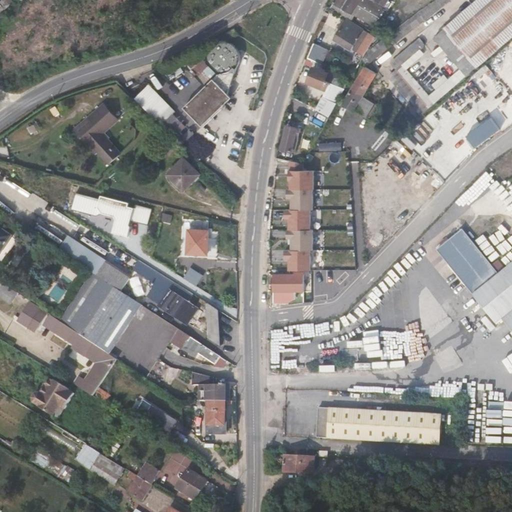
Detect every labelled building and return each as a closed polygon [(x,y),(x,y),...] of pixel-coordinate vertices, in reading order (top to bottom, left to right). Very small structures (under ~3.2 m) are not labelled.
[(372,27),(381,10),(363,0),(339,0),(335,7),(372,27)] [(431,0),(388,34),(395,43),(450,0),(431,0)] [(472,70),(511,34),(511,0),(476,0),(440,32),(472,70)] [(360,30),(344,19),(333,39),(350,48),(360,30)] [(238,34),(235,29),(224,35),(227,41),(238,34)] [(374,38),(363,31),(352,50),(363,56),(374,38)] [(384,39),(377,43),(380,50),(388,46),(384,39)] [(225,105),(237,68),(239,65),(240,62),(241,58),(240,54),(238,49),(235,45),(231,43),(227,42),(223,41),(220,42),(217,43),(213,46),(209,51),(208,53),(207,56),(207,60),(208,63),(199,53),(186,65),(206,86),(185,108),(203,126),(216,114),(217,112),(218,112),(225,105)] [(420,49),(413,41),(394,58),(401,66),(420,49)] [(328,50),(313,44),(308,59),(322,65),(328,50)] [(344,87),(330,80),(311,69),(304,83),(321,91),(322,89),(337,98),(344,87)] [(140,81),(155,81),(155,73),(140,73),(140,81)] [(355,103),(367,79),(357,73),(337,107),(349,112),(362,118),(367,109),(355,103)] [(424,113),(392,74),(385,81),(417,119),(424,113)] [(149,84),(134,98),(161,125),(176,110),(149,84)] [(119,120),(104,103),(89,117),(104,133),(105,132),(119,120)] [(346,118),(349,112),(337,107),(335,112),(338,113),(336,117),(341,119),(343,117),(346,118)] [(107,140),(110,138),(105,132),(104,133),(89,117),(75,129),(90,145),(93,143),(100,151),(111,163),(120,155),(107,140)] [(37,123),(28,127),(31,135),(41,131),(37,123)] [(296,132),(285,128),(278,150),(287,153),(296,132)] [(191,152),(202,142),(192,131),(181,141),(191,152)] [(408,135),(413,148),(420,146),(415,132),(408,135)] [(409,138),(402,139),(405,154),(412,152),(409,138)] [(100,151),(93,143),(90,145),(97,154),(100,151)] [(397,149),(402,163),(407,162),(403,148),(397,149)] [(501,159),(498,161),(501,165),(505,162),(506,164),(510,161),(505,154),(500,158),(501,159)] [(185,191),(201,174),(184,158),(168,175),(185,191)] [(292,175),(291,188),(315,189),(314,176),(292,175)] [(291,189),(290,202),(314,204),(314,190),(291,189)] [(113,231),(115,222),(123,223),(126,204),(105,200),(100,228),(113,231)] [(291,203),(290,216),(314,217),(314,204),(291,203)] [(290,217),(290,231),(313,232),(313,218),(290,217)] [(511,262),(503,269),(466,224),(443,243),(502,317),(509,312),(511,315),(511,262)] [(134,236),(145,236),(146,226),(134,225),(134,236)] [(0,251),(1,252),(12,236),(0,228),(0,251)] [(208,255),(209,230),(188,229),(187,254),(208,255)] [(289,232),(289,246),(312,247),(312,234),(289,232)] [(131,278),(112,266),(108,264),(102,272),(84,261),(90,252),(68,238),(59,251),(93,272),(122,291),(131,278)] [(324,245),(315,246),(312,257),(311,270),(334,271),(334,250),(324,250),(324,245)] [(289,249),(287,269),(311,270),(311,250),(289,249)] [(102,272),(108,264),(90,252),(84,261),(102,272)] [(194,294),(175,282),(149,266),(140,260),(134,270),(134,271),(150,280),(151,281),(153,288),(148,296),(161,305),(161,304),(195,326),(204,311),(200,309),(189,302),(194,294)] [(150,280),(134,271),(131,276),(147,285),(150,280)] [(110,354),(143,304),(122,291),(93,272),(61,321),(62,322),(110,354)] [(296,292),(296,278),(266,277),(266,300),(277,301),(278,292),(296,292)] [(14,298),(18,292),(8,286),(4,292),(14,298)] [(394,309),(395,341),(405,340),(403,291),(393,292),(394,309)] [(304,301),(318,299),(317,292),(302,295),(304,301)] [(36,331),(46,316),(39,312),(41,309),(31,302),(20,318),(16,316),(15,317),(36,331)] [(218,312),(207,312),(208,341),(218,341),(218,312)] [(56,327),(60,321),(52,315),(48,321),(56,327)] [(381,321),(326,325),(328,344),(383,340),(381,321)] [(93,395),(117,358),(111,354),(110,354),(62,322),(56,331),(76,345),(74,348),(85,355),(87,353),(101,362),(88,382),(85,380),(80,377),(75,384),(93,395)] [(221,356),(204,345),(179,329),(171,342),(183,349),(184,349),(197,357),(200,353),(200,352),(216,364),(221,356)] [(101,362),(87,353),(85,355),(97,363),(85,380),(88,382),(101,362)] [(158,379),(166,368),(157,362),(147,378),(153,382),(158,385),(161,380),(159,379),(159,380),(158,379)] [(231,401),(231,385),(227,385),(214,385),(215,378),(214,377),(193,372),(193,386),(200,385),(200,386),(199,386),(200,401),(208,401),(228,401),(231,401)] [(57,420),(75,393),(48,376),(30,403),(57,420)] [(508,402),(511,402),(511,379),(496,379),(495,421),(508,421),(508,402)] [(228,427),(228,401),(208,401),(208,427),(228,427)] [(444,409),(320,406),(319,433),(443,436),(444,409)] [(157,424),(174,429),(176,418),(159,414),(157,424)] [(112,458),(121,445),(115,442),(107,455),(112,458)] [(107,456),(88,445),(79,458),(117,482),(126,468),(107,456)] [(43,467),(51,455),(51,454),(41,448),(40,449),(39,448),(36,453),(35,452),(31,460),(33,461),(43,467)] [(50,472),(58,460),(51,455),(43,467),(50,472)] [(312,474),(313,457),(288,456),(287,473),(312,474)] [(60,478),(67,467),(60,462),(58,461),(58,460),(50,472),(52,473),(59,477),(60,478)] [(153,484),(161,471),(147,462),(138,476),(141,477),(147,481),(153,484)] [(72,486),(80,473),(68,465),(67,467),(60,478),(72,485),(72,486)] [(196,500),(208,481),(190,470),(178,488),(196,500)] [(143,500),(153,485),(153,484),(153,485),(147,481),(141,477),(138,476),(131,471),(128,476),(135,480),(128,491),(143,500)]
